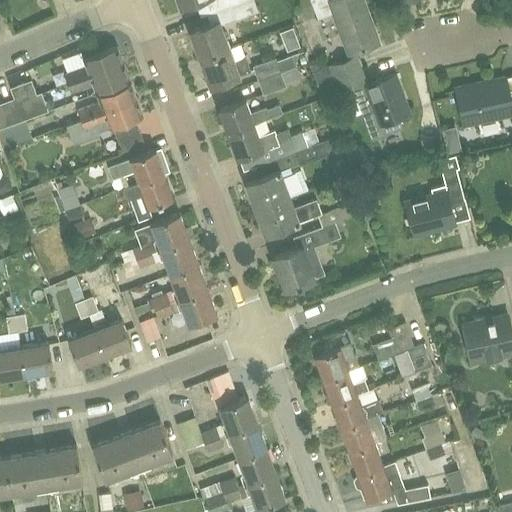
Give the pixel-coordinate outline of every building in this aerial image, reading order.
[(214,0),(218,10),(231,5),(244,0),(214,0)] [(244,0),(231,5),(235,18),(236,19),(259,11),(254,0),(244,0)] [(364,0),(310,0),(318,18),(332,13),(347,54),(380,42),(364,0)] [(229,48),(219,19),(190,30),(200,58),(229,48)] [(282,31),(288,49),(301,45),(295,26),(282,31)] [(67,82),(122,62),(116,46),(83,58),(86,65),(64,73),(67,82)] [(233,60),(229,48),(200,58),(210,86),(251,71),(246,55),(233,60)] [(258,79),(296,66),(292,54),(277,59),(276,57),(253,65),(258,79)] [(330,64),(320,68),(316,58),(309,61),(318,84),(335,77),(360,68),(356,56),(331,65),(330,64)] [(122,62),(67,82),(71,91),(92,83),(95,91),(128,79),(122,62)] [(300,77),(296,66),(258,79),(263,93),(286,85),(285,82),(300,77)] [(360,68),(335,77),(318,84),(323,98),(340,91),(365,82),(360,68)] [(402,127),(398,117),(410,112),(396,74),(364,86),(373,110),(362,114),(371,139),(402,127)] [(511,90),(508,91),(505,76),(456,87),(464,125),(511,114),(511,90)] [(36,94),(31,79),(11,86),(14,97),(16,101),(36,94)] [(81,119),(136,99),(130,82),(97,95),(100,102),(78,110),(81,119)] [(16,101),(14,97),(2,101),(10,124),(48,110),(42,92),(36,94),(16,101)] [(66,124),(66,125),(67,125),(73,144),(100,133),(99,131),(142,115),(136,99),(81,119),(66,124)] [(266,106),(250,112),(245,99),(218,108),(228,133),(254,124),(254,123),(283,113),(280,104),(267,108),(266,106)] [(10,124),(2,101),(0,102),(0,127),(8,125),(10,124)] [(144,143),(136,122),(114,130),(122,151),(144,143)] [(273,158),(307,146),(302,131),(291,135),(289,128),(276,132),(275,129),(258,136),(254,124),(228,133),(236,157),(264,147),(265,150),(269,148),(273,158)] [(8,125),(0,127),(0,140),(3,148),(15,144),(8,125)] [(439,133),(422,138),(427,156),(445,151),(439,133)] [(340,146),(336,135),(307,146),(294,151),(298,162),(340,146)] [(159,159),(155,148),(106,166),(111,178),(134,170),(138,181),(164,172),(166,171),(168,168),(165,159),(162,158),(159,159)] [(439,159),(442,171),(445,184),(430,188),(432,195),(405,202),(413,233),(455,221),(450,202),(464,198),(456,167),(459,167),(456,155),(439,159)] [(300,168),(282,175),(279,169),(246,182),(255,208),(289,196),(308,188),(300,168)] [(138,182),(123,188),(127,199),(142,194),(147,207),(173,197),(164,172),(166,171),(164,172),(138,181),(138,182)] [(81,204),(73,182),(57,189),(65,210),(81,204)] [(0,204),(4,214),(19,208),(13,194),(0,198),(0,204)] [(289,196),(255,208),(265,234),(299,222),(318,215),(322,213),(322,212),(316,198),(293,207),(289,196)] [(364,211),(359,199),(322,212),(322,213),(318,215),(322,226),(336,221),(364,211)] [(81,204),(65,210),(69,221),(84,215),(81,204)] [(134,228),(140,245),(132,247),(136,257),(188,237),(178,212),(134,228)] [(77,223),(79,234),(94,231),(92,220),(77,223)] [(336,221),(322,226),(313,229),(318,244),(341,236),(336,221)] [(188,237),(136,257),(140,267),(155,261),(163,258),(169,273),(197,263),(188,237)] [(301,246),(297,248),(273,256),(285,289),(313,278),(325,274),(314,242),(302,246),(301,246)] [(175,299),(169,301),(166,292),(151,298),(155,308),(207,288),(197,263),(169,273),(175,289),(171,290),(175,299)] [(207,288),(155,308),(158,316),(178,308),(179,310),(182,308),(188,324),(216,314),(207,288)] [(107,323),(101,308),(98,309),(93,295),(83,299),(89,314),(92,322),(94,328),(104,353),(131,343),(121,318),(107,323)] [(92,322),(89,314),(83,299),(75,302),(84,326),(92,322)] [(15,315),(17,331),(19,331),(28,329),(25,313),(15,315)] [(511,347),(511,335),(507,314),(462,324),(470,357),(511,347)] [(9,333),(17,331),(15,315),(6,316),(9,333)] [(156,315),(142,318),(145,339),(160,337),(156,315)] [(414,346),(405,321),(388,327),(391,337),(372,344),(378,359),(406,349),(414,346)] [(104,353),(94,328),(68,339),(77,364),(104,353)] [(48,342),(20,346),(24,372),(52,368),(48,342)] [(424,342),(414,346),(406,349),(415,372),(432,365),(424,342)] [(344,343),(340,345),(339,345),(313,355),(322,379),(348,369),(349,370),(359,366),(359,365),(355,354),(349,356),(344,343)] [(0,376),(24,372),(20,346),(0,349),(0,376)] [(349,370),(348,369),(322,379),(330,403),(354,394),(357,393),(369,389),(364,378),(353,382),(349,370)] [(422,395),(429,393),(425,383),(411,388),(415,400),(423,397),(422,395)] [(430,392),(429,393),(422,395),(423,397),(415,400),(419,409),(434,403),(430,392)] [(357,393),(354,394),(330,403),(339,426),(365,416),(383,410),(378,398),(362,405),(357,393)] [(219,434),(224,432),(225,434),(228,433),(256,422),(247,397),(219,407),(224,423),(201,432),(204,443),(220,436),(219,434)] [(375,441),(387,437),(382,424),(370,429),(365,416),(339,426),(347,450),(374,440),(375,441)] [(128,474),(139,470),(149,466),(148,463),(171,454),(159,420),(91,446),(104,480),(127,471),(128,474)] [(256,422),(228,433),(225,434),(228,443),(232,441),(237,458),(266,447),(256,422)] [(432,445),(439,442),(436,433),(422,438),(426,450),(433,447),(432,445)] [(223,446),(224,445),(220,436),(204,443),(207,451),(223,446)] [(347,450),(356,475),(383,465),(383,464),(375,441),(374,440),(347,450)] [(444,454),(439,442),(432,445),(433,447),(426,450),(429,459),(444,454)] [(36,493),(58,489),(57,485),(82,481),(76,445),(6,456),(12,493),(36,489),(36,493)] [(266,447),(237,458),(243,473),(240,475),(243,482),(237,484),(234,476),(219,482),(223,491),(247,483),(275,473),(266,447)] [(0,494),(12,493),(6,456),(0,457),(0,494)] [(383,465),(356,475),(357,475),(354,476),(352,480),(355,487),(358,488),(361,487),(365,498),(391,489),(397,503),(430,496),(427,483),(404,488),(393,460),(383,464),(383,465)] [(460,467),(447,471),(453,492),(467,488),(460,467)] [(247,483),(223,491),(206,498),(211,511),(217,511),(229,507),(227,502),(241,496),(246,511),(248,511),(285,498),(275,473),(247,483)] [(144,506),(142,495),(124,498),(127,510),(144,506)] [(511,511),(511,502),(497,506),(498,511),(511,511)]
